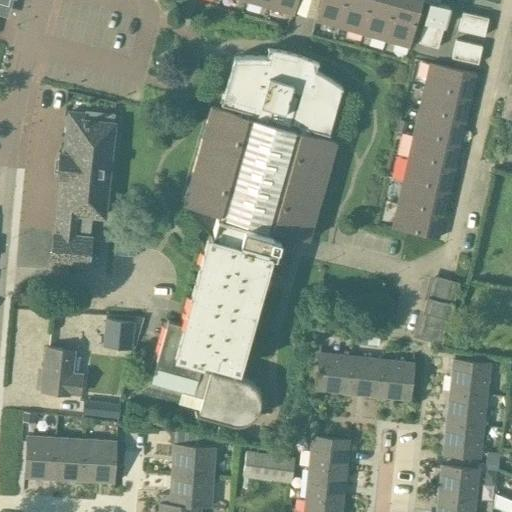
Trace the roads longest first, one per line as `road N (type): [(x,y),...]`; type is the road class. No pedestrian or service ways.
road 1 (residential): [(411,272),(446,258),(455,235),(508,0)]
road 2 (residential): [(11,121),(43,0)]
